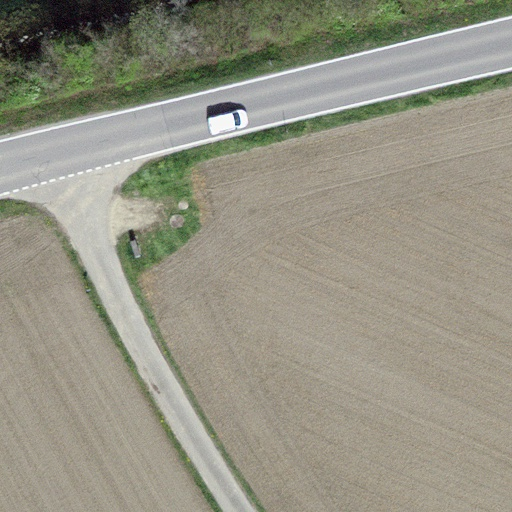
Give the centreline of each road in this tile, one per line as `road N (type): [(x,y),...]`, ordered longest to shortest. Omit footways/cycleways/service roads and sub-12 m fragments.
road 1 (tertiary): [(57,152),(511,45)]
road 2 (unclassified): [(239,511),(80,226),(57,152)]
